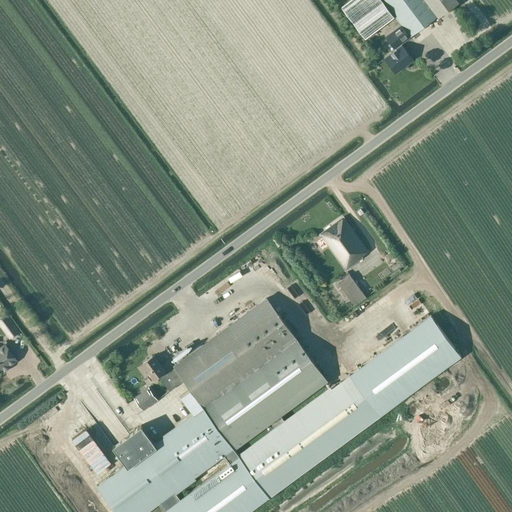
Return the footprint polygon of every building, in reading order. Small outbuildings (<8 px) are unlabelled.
[(348,0),(341,6),(365,39),(395,16),(382,0),(348,0)] [(455,0),(382,0),(395,16),(400,24),(384,35),(395,50),(402,45),(401,43),(438,16),(459,2),(458,1),(457,2),(455,0)] [(402,45),(395,50),(385,58),(394,71),(404,63),(406,66),(413,60),(402,45)] [(363,258),(362,256),(369,251),(344,217),(321,234),(347,269),(363,258)] [(232,282),(245,273),(241,266),(227,275),(232,282)] [(355,305),(367,297),(350,274),(338,283),(355,305)] [(153,380),(159,376),(170,391),(185,381),(191,389),(181,396),(194,414),(155,443),(141,425),(129,434),(113,446),(126,464),(99,484),(119,511),(145,511),(159,503),(165,511),(162,511),(248,511),(461,356),(431,315),(285,422),(280,416),(327,382),(266,298),(174,366),(175,368),(167,373),(166,373),(154,355),(138,367),(145,376),(149,374),(153,380)] [(6,315),(0,319),(0,323),(10,338),(19,331),(6,315)] [(182,354),(181,350),(187,348),(185,342),(174,346),(177,356),(182,354)] [(0,371),(16,360),(5,345),(0,348),(0,371)] [(143,410),(158,399),(151,391),(142,398),(139,394),(134,398),(143,410)] [(111,461),(86,428),(72,438),(97,472),(111,461)]
